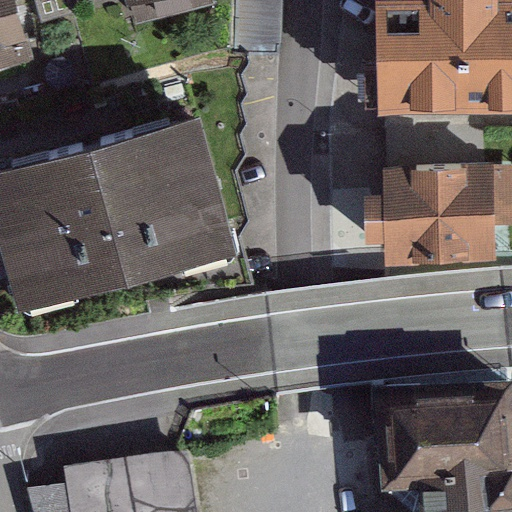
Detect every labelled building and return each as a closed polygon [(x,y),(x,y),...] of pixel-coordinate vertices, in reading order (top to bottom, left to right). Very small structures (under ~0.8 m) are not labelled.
[(19,0),(0,0),(0,55),(33,46),(19,0)] [(74,0),(40,0),(46,21),(78,13),(74,0)] [(119,0),(125,21),(191,3),(190,0),(119,0)] [(283,0),(239,0),(239,47),(283,48),(283,0)] [(511,0),(354,0),(362,140),(482,133),(511,131),(511,0)] [(162,117),(62,143),(101,296),(153,282),(166,269),(199,260),(162,117)] [(482,133),(362,140),(369,259),(489,252),(482,133)] [(62,143),(0,158),(0,243),(17,306),(42,299),(51,308),(101,296),(62,143)] [(511,511),(511,458),(502,381),(385,384),(390,469),(425,464),(428,511),(511,511)] [(190,511),(181,450),(72,467),(79,511),(190,511)]
